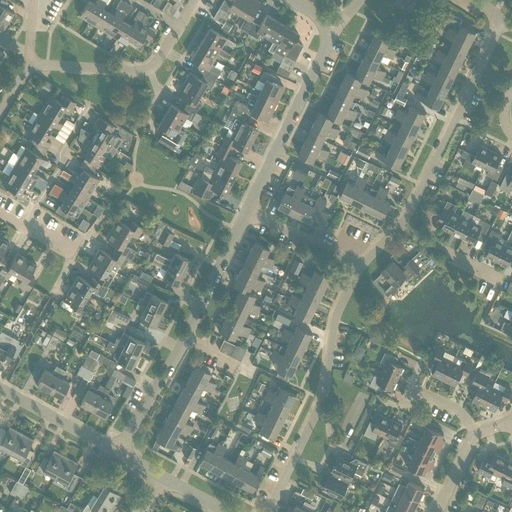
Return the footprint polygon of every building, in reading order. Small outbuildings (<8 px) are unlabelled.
[(0,0),(0,17),(7,22),(13,13),(3,6),(6,1),(4,0),(0,0)] [(88,0),(79,16),(88,21),(101,0),(96,0),(95,3),(88,0)] [(101,0),(88,21),(98,27),(107,11),(102,8),(106,2),(107,3),(109,0),(101,0)] [(113,15),(107,11),(98,27),(107,33),(126,2),(121,0),(120,0),(116,8),(117,9),(113,15)] [(176,7),(180,1),(180,0),(175,0),(173,4),(168,1),(163,10),(172,15),(177,7),(176,7)] [(239,13),(246,0),(232,0),(232,1),(230,0),(223,0),(219,7),(229,13),(232,9),(239,13)] [(240,28),(248,33),(254,23),(249,19),(260,2),(256,0),(246,0),(239,13),(246,17),(240,28)] [(131,6),(126,2),(107,33),(116,38),(126,22),(121,19),(124,13),(126,14),(131,6)] [(229,13),(219,7),(216,12),(226,19),(229,13)] [(132,26),(126,22),(116,38),(126,44),(129,39),(144,14),(139,10),(134,19),(136,20),(132,26)] [(226,19),(216,12),(213,18),(223,24),(226,19)] [(148,16),(144,14),(129,39),(139,45),(144,37),(149,40),(155,30),(150,27),(149,29),(143,25),(148,16)] [(260,34),(267,38),(277,21),(266,14),(260,26),(254,23),(248,33),(257,38),(260,34)] [(459,25),(462,19),(451,14),(448,20),(459,25)] [(268,50),(272,53),(273,51),(287,27),(277,21),(267,38),(273,41),(268,50)] [(448,27),(446,32),(470,43),(476,32),(461,25),(458,32),(448,27)] [(283,57),(284,55),(295,61),(298,55),(303,45),(294,40),(298,33),(287,27),(273,51),(283,57)] [(203,38),(220,48),(224,42),(232,48),(235,43),(209,28),(203,38)] [(376,32),(370,43),(394,54),(396,50),(387,46),(390,39),(376,32)] [(465,54),(470,43),(446,32),(444,36),(453,40),(450,47),(465,54)] [(220,48),(203,38),(197,49),(214,59),(218,53),(226,58),(229,53),(220,48)] [(394,54),(370,43),(365,53),(380,60),(383,54),(392,59),(394,54)] [(460,65),(465,54),(450,47),(447,53),(438,49),(436,53),(460,65)] [(214,59),(197,49),(191,59),(200,65),(197,70),(204,74),(215,81),(221,70),(211,64),(214,59)] [(380,60),(365,53),(360,64),(384,76),(386,72),(376,67),(380,60)] [(454,76),(460,65),(436,53),(434,57),(443,62),(440,69),(454,76)] [(283,57),(281,61),(292,66),(295,61),(284,55),(283,57)] [(408,62),(402,59),(398,67),(405,70),(408,62)] [(290,71),(292,66),(281,61),(279,66),(290,71)] [(262,67),(254,63),(251,71),(258,74),(262,67)] [(384,76),(360,64),(355,75),(362,79),(369,82),(372,76),(381,80),(384,76)] [(287,77),(290,71),(279,66),(276,72),(287,77)] [(449,87),(454,76),(440,69),(437,75),(428,71),(425,75),(449,87)] [(264,83),(261,90),(278,99),(284,88),(272,82),(275,76),(264,71),(259,80),(264,83)] [(362,79),(355,75),(347,71),(342,82),(366,94),(368,90),(359,85),(362,79)] [(215,81),(204,74),(201,79),(190,72),(183,83),(201,93),(205,86),(210,89),(215,81)] [(229,81),(231,75),(226,72),(223,78),(229,81)] [(444,97),(449,87),(425,75),(423,79),(433,83),(429,90),(444,97)] [(366,94),(342,82),(337,93),(351,100),(355,94),(364,98),(366,94)] [(201,93),(183,83),(177,94),(188,100),(185,106),(196,112),(201,103),(196,100),(201,93)] [(255,101),(273,109),(278,99),(261,90),(257,96),(248,92),(246,96),(255,101)] [(439,108),(444,97),(429,90),(426,97),(417,92),(415,96),(424,101),(439,108)] [(351,100),(337,93),(332,104),(355,115),(357,111),(348,107),(351,100)] [(394,101),(404,106),(407,98),(397,93),(394,101)] [(44,105),(60,115),(64,109),(69,113),(76,103),(63,95),(59,101),(49,95),(44,105)] [(232,98),(227,95),(222,105),(227,108),(232,98)] [(374,99),(371,104),(377,107),(379,102),(374,99)] [(268,120),(273,109),(255,101),(252,108),(236,100),(231,109),(248,117),(250,112),(268,120)] [(196,112),(185,106),(182,111),(171,104),(164,114),(182,125),(186,118),(191,121),(196,112)] [(355,115),(332,104),(326,115),(334,118),(341,122),(344,115),(353,120),(355,115)] [(60,115),(44,105),(38,114),(60,128),(62,124),(57,121),(60,115)] [(398,108),(396,112),(420,124),(425,113),(411,106),(407,113),(398,108)] [(245,123),(248,117),(231,109),(227,118),(233,121),(229,129),(234,131),(252,140),(257,129),(245,123)] [(326,115),(319,111),(314,122),(338,134),(340,129),(330,125),(334,118),(326,115)] [(415,135),(420,124),(396,112),(394,117),(403,121),(400,128),(415,135)] [(60,128),(38,114),(32,123),(49,133),(52,128),(58,132),(60,128)] [(178,131),(182,125),(164,114),(158,125),(165,129),(157,141),(173,150),(183,134),(178,131)] [(95,136),(111,146),(117,136),(111,132),(114,126),(99,117),(93,127),(99,131),(95,136)] [(338,134),(314,122),(309,133),(323,140),(326,133),(336,138),(338,134)] [(49,133),(32,123),(26,133),(33,137),(30,142),(35,145),(45,152),(51,143),(45,139),(49,133)] [(80,128),(78,135),(85,137),(87,129),(80,128)] [(409,146),(415,135),(400,128),(397,134),(388,130),(386,134),(409,146)] [(246,151),(252,140),(234,131),(230,138),(225,135),(221,144),(232,150),(234,145),(246,151)] [(323,140),(309,133),(303,144),(327,155),(329,151),(320,147),(323,140)] [(404,156),(409,146),(386,134),(384,138),(393,143),(389,149),(404,156)] [(86,138),(84,142),(105,155),(106,155),(108,156),(110,157),(112,156),(114,152),(114,150),(112,148),(111,147),(111,146),(95,136),(92,142),(86,138)] [(85,156),(82,161),(96,170),(105,155),(84,142),(81,146),(87,149),(84,155),(85,156)] [(229,156),(232,150),(221,144),(216,154),(221,157),(218,164),(235,172),(241,161),(229,156)] [(327,155),(303,144),(298,155),(313,162),(316,155),(325,159),(327,155)] [(45,152),(35,145),(32,150),(26,146),(25,147),(21,145),(15,154),(20,157),(36,166),(40,161),(46,164),(48,160),(42,157),(45,152)] [(359,145),(356,152),(368,159),(372,151),(359,145)] [(476,164),(482,167),(491,150),(480,145),(475,156),(469,153),(463,166),(473,170),(476,164)] [(399,167),(404,156),(389,149),(386,156),(377,151),(375,155),(384,160),(399,167)] [(501,155),(491,150),(482,167),(489,170),(487,175),(497,180),(502,169),(496,166),(501,155)] [(340,151),(336,160),(346,165),(350,156),(340,151)] [(36,166),(20,157),(14,166),(36,179),(39,175),(33,172),(36,166)] [(188,159),(187,162),(201,169),(203,164),(190,158),(190,160),(188,159)] [(363,167),(366,161),(359,158),(357,163),(363,167)] [(74,171),(72,175),(93,188),(99,179),(93,175),(96,170),(82,161),(79,167),(83,169),(80,175),(74,171)] [(359,176),(362,178),(369,163),(366,161),(363,167),(359,176)] [(212,175),(230,183),(235,172),(218,164),(215,170),(205,166),(203,170),(212,175)] [(305,176),(309,169),(297,164),(294,171),(305,176)] [(36,179),(14,166),(9,175),(25,185),(28,179),(34,183),(36,179)] [(60,167),(58,173),(68,178),(70,172),(60,167)] [(338,180),(341,174),(330,169),(327,175),(338,180)] [(511,187),(511,176),(506,173),(499,188),(510,192),(511,187)] [(25,185),(9,175),(3,185),(19,194),(15,199),(26,206),(29,200),(25,198),(27,194),(21,191),(25,185)] [(72,188),(88,198),(93,188),(72,175),(69,178),(75,182),(72,188)] [(225,194),(230,183),(212,175),(209,181),(198,176),(191,190),(209,199),(214,189),(225,194)] [(387,181),(387,182),(397,187),(401,180),(390,175),(390,177),(387,181)] [(339,196),(351,202),(362,178),(358,176),(353,185),(347,182),(339,196)] [(351,202),(361,207),(368,192),(362,189),(366,180),(362,178),(351,202)] [(497,183),(491,180),(485,193),(491,196),(497,183)] [(58,194),(61,184),(52,181),(48,191),(58,194)] [(181,181),(178,185),(189,191),(191,186),(181,181)] [(341,186),(331,182),(328,188),(338,192),(341,186)] [(278,206),(289,212),(300,188),(296,186),(292,195),(285,192),(278,206)] [(361,207),(372,212),(384,188),(380,186),(377,190),(371,187),(368,192),(361,207)] [(60,194),(82,207),(88,198),(72,188),(68,193),(63,190),(60,194)] [(289,212),(300,217),(309,197),(303,194),(305,190),(300,188),(289,212)] [(388,191),(384,188),(372,212),(383,218),(390,203),(384,200),(388,191)] [(481,201),(484,195),(473,189),(470,195),(481,201)] [(82,207),(60,194),(58,197),(64,201),(61,206),(59,205),(55,211),(66,218),(69,212),(76,216),(82,207)] [(300,217),(310,222),(322,199),(318,197),(316,200),(309,197),(300,217)] [(326,201),(322,199),(310,222),(321,228),(325,221),(328,223),(332,216),(328,214),(329,213),(322,210),(326,201)] [(452,233),(460,216),(454,213),(457,206),(447,201),(440,214),(446,217),(441,228),(452,233)] [(500,208),(493,205),(489,213),(496,216),(500,208)] [(507,212),(500,209),(497,216),(503,219),(507,212)] [(460,216),(452,233),(462,238),(471,221),(474,215),(470,213),(467,219),(460,216)] [(111,229),(128,239),(127,239),(133,243),(137,237),(143,227),(132,221),(128,226),(117,219),(111,229)] [(471,221),(462,238),(473,244),(479,232),(485,235),(490,224),(480,219),(477,224),(471,221)] [(153,238),(168,245),(168,244),(178,249),(180,244),(171,239),(176,230),(161,222),(153,238)] [(116,245),(113,250),(125,257),(130,248),(124,244),(127,239),(128,239),(111,229),(106,239),(116,245)] [(496,262),(505,245),(506,241),(500,238),(502,235),(491,230),(485,243),(491,246),(486,257),(496,262)] [(0,269),(1,268),(5,261),(8,257),(2,253),(9,243),(0,237),(0,269)] [(273,264),(275,260),(265,255),(269,249),(254,241),(249,252),(273,264)] [(505,245),(496,262),(507,267),(511,256),(511,245),(511,248),(505,245)] [(99,249),(94,258),(110,268),(113,263),(122,268),(127,260),(124,258),(125,257),(113,250),(110,255),(99,249)] [(392,261),(381,272),(392,284),(384,292),(387,296),(391,293),(392,294),(398,289),(395,287),(406,276),(408,279),(424,264),(425,264),(430,259),(432,258),(419,251),(417,253),(404,265),(406,267),(401,271),(392,261)] [(154,257),(184,272),(190,260),(174,253),(171,260),(156,252),(154,257)] [(273,264),(249,252),(244,263),(258,270),(261,264),(271,268),(273,264)] [(17,275),(26,259),(17,253),(10,264),(5,261),(1,268),(0,269),(0,284),(5,276),(8,278),(12,272),(17,275)] [(184,272),(154,257),(151,263),(166,270),(163,277),(178,284),(184,272)] [(98,274),(95,279),(100,282),(103,284),(107,286),(113,277),(106,273),(110,268),(94,258),(88,268),(98,274)] [(26,259),(17,275),(22,278),(18,284),(28,290),(35,279),(29,275),(36,265),(26,259)] [(301,263),(295,260),(290,271),(296,274),(301,263)] [(262,286),(264,281),(255,277),(258,270),(244,263),(238,274),(262,286)] [(302,272),(300,276),(324,288),(329,277),(315,270),(311,277),(302,272)] [(139,277),(150,282),(153,276),(142,271),(139,277)] [(262,286),(238,274),(233,285),(240,288),(248,292),(251,285),(260,290),(262,286)] [(148,287),(150,282),(139,277),(134,275),(131,280),(148,287)] [(72,285),(88,295),(91,289),(97,293),(103,284),(100,282),(95,279),(91,276),(88,282),(78,276),(72,285)] [(307,285),(304,292),(319,299),(324,288),(300,276),(298,281),(307,285)] [(85,300),(88,295),(72,285),(66,295),(77,302),(74,306),(85,313),(91,304),(85,300)] [(259,311),(261,307),(252,302),(255,295),(248,292),(240,288),(235,299),(259,311)] [(292,294),(290,298),(313,310),(319,299),(304,292),(301,298),(292,294)] [(140,297),(137,302),(160,313),(166,301),(151,294),(148,301),(140,297)] [(308,321),(313,310),(290,298),(288,302),(297,307),(294,314),(308,321)] [(259,311),(235,299),(230,310),(245,317),(248,311),(257,315),(259,311)] [(18,311),(21,304),(16,301),(13,308),(18,311)] [(155,326),(160,313),(137,302),(135,307),(143,311),(139,318),(155,326)] [(112,309),(109,314),(128,323),(130,317),(112,309)] [(248,332),(250,328),(241,324),(245,317),(230,310),(225,320),(248,332)] [(511,311),(510,317),(511,319),(509,324),(504,322),(501,328),(511,333),(511,311)] [(291,319),(277,312),(274,319),(288,325),(291,319)] [(128,323),(109,314),(107,320),(125,328),(128,323)] [(248,332),(225,320),(219,331),(234,339),(237,332),(246,336),(248,332)] [(284,328),(282,333),(306,344),(311,333),(296,326),(293,333),(284,328)] [(67,332),(57,327),(53,334),(64,340),(67,332)] [(300,355),(306,344),(282,333),(280,337),(289,341),(286,348),(300,355)] [(57,338),(52,335),(51,338),(46,335),(42,344),(52,349),(57,338)] [(117,338),(114,343),(137,355),(143,342),(128,335),(125,342),(117,338)] [(1,347),(0,346),(0,362),(5,353),(10,356),(17,345),(6,339),(1,347)] [(224,352),(229,342),(224,339),(219,349),(224,352)] [(116,360),(132,367),(137,355),(114,343),(109,341),(106,347),(112,350),(115,352),(112,358),(116,360)] [(229,355),(235,344),(229,342),(224,352),(229,355)] [(235,357),(240,347),(235,344),(229,355),(235,357)] [(245,350),(240,347),(235,357),(240,360),(245,350)] [(295,366),(300,355),(286,348),(283,354),(274,350),(272,354),(295,366)] [(432,375),(444,380),(455,356),(438,348),(433,359),(438,362),(432,375)] [(385,365),(382,371),(398,378),(403,367),(395,364),(398,358),(385,352),(380,362),(385,365)] [(116,363),(99,354),(96,358),(114,368),(116,363)] [(290,377),(295,366),(272,354),(269,358),(279,363),(275,370),(290,377)] [(83,377),(93,357),(87,355),(82,365),(81,364),(76,374),(83,377)] [(472,364),(455,356),(444,380),(455,386),(461,373),(466,376),(472,364)] [(93,357),(83,377),(89,380),(94,371),(93,371),(99,360),(93,357)] [(36,384),(48,391),(61,368),(56,365),(51,373),(44,369),(36,384)] [(190,375),(214,388),(216,384),(207,379),(210,372),(196,365),(190,375)] [(66,371),(61,368),(48,391),(60,397),(68,382),(62,379),(66,371)] [(472,400),(483,406),(492,387),(486,384),(490,376),(477,370),(470,385),(478,389),(472,400)] [(393,389),(398,378),(382,371),(379,377),(372,374),(370,380),(371,380),(369,385),(382,391),(385,386),(393,389)] [(351,381),(353,375),(346,373),(344,378),(351,381)] [(214,388),(190,375),(185,386),(199,394),(202,387),(211,392),(214,388)] [(92,410),(107,383),(102,380),(97,389),(90,385),(80,403),(92,410)] [(263,383),(258,381),(255,389),(260,391),(263,383)] [(501,399),(506,401),(511,390),(495,382),(492,387),(483,406),(495,411),(501,399)] [(107,383),(92,410),(104,416),(112,402),(105,398),(112,385),(107,383)] [(199,394),(185,386),(179,396),(202,409),(204,405),(195,400),(199,394)] [(268,390),(266,394),(289,405),(295,394),(280,387),(277,394),(268,390)] [(269,409),(284,416),(289,405),(266,394),(264,398),(273,403),(269,409)] [(202,409),(179,396),(173,407),(187,415),(191,408),(200,413),(202,409)] [(187,415),(173,407),(167,418),(191,430),(193,426),(184,421),(187,415)] [(279,427),(284,416),(269,409),(266,416),(257,411),(255,416),(279,427)] [(377,433),(384,436),(391,420),(380,415),(375,424),(370,422),(365,433),(375,438),(377,433)] [(274,438),(279,427),(255,416),(253,420),(262,424),(259,431),(274,438)] [(191,430),(167,418),(162,428),(176,436),(179,429),(188,434),(191,430)] [(252,426),(239,419),(236,426),(249,432),(252,426)] [(402,425),(391,420),(384,436),(390,439),(388,443),(398,448),(403,437),(398,435),(402,425)] [(425,430),(422,436),(442,445),(444,440),(441,439),(443,434),(437,431),(439,427),(426,420),(424,424),(423,424),(421,428),(425,430)] [(207,435),(213,437),(220,424),(214,421),(207,435)] [(10,454),(22,433),(10,427),(5,436),(0,433),(0,450),(1,449),(10,454)] [(176,436),(162,428),(156,439),(170,446),(179,451),(181,447),(172,442),(176,436)] [(22,433),(10,454),(22,460),(20,463),(26,467),(34,452),(28,448),(33,439),(22,433)] [(416,440),(414,444),(434,454),(436,449),(439,451),(442,445),(422,436),(419,442),(416,440)] [(198,462),(209,468),(222,445),(218,442),(213,452),(206,448),(198,462)] [(196,448),(189,444),(183,455),(190,459),(196,448)] [(413,455),(432,465),(435,460),(432,458),(434,454),(414,444),(412,448),(416,450),(413,455)] [(226,447),(222,445),(209,468),(220,474),(227,459),(221,456),(226,447)] [(269,458),(273,450),(264,445),(260,453),(269,458)] [(54,477),(66,457),(54,450),(49,460),(43,457),(35,472),(41,475),(43,471),(54,477)] [(234,463),(227,459),(220,474),(230,479),(243,456),(239,454),(234,463)] [(488,481),(494,482),(506,459),(494,454),(491,462),(484,459),(478,471),(489,477),(488,481)] [(432,465),(413,455),(410,461),(406,460),(404,463),(424,473),(427,468),(430,470),(432,465)] [(247,458),(243,456),(230,479),(241,485),(249,471),(242,467),(247,458)] [(66,457),(54,477),(66,484),(64,487),(70,491),(78,475),(72,472),(77,463),(66,457)] [(332,471),(336,473),(350,479),(353,472),(363,476),(368,464),(356,458),(352,465),(338,458),(332,471)] [(511,474),(511,462),(506,459),(494,482),(501,485),(502,482),(511,487),(511,474)] [(385,466),(374,461),(370,469),(382,474),(385,466)] [(255,474),(249,471),(241,485),(252,491),(259,477),(264,467),(260,465),(255,474)] [(403,471),(391,465),(388,471),(401,477),(403,471)] [(344,490),(350,479),(336,473),(333,478),(329,476),(323,489),(341,498),(341,497),(343,497),(344,497),(346,492),(346,491),(344,490)] [(21,474),(18,481),(23,484),(26,476),(21,474)] [(103,485),(96,496),(116,508),(123,497),(114,492),(118,486),(103,477),(99,483),(103,485)] [(15,496),(23,484),(18,481),(16,480),(9,493),(15,496)] [(399,483),(396,489),(419,499),(424,488),(409,481),(406,487),(399,483)] [(29,487),(23,484),(15,496),(22,500),(29,487)] [(398,503),(414,510),(419,499),(396,489),(394,494),(401,497),(398,503)] [(313,495),(304,490),(301,497),(310,501),(313,495)] [(113,511),(116,508),(96,496),(93,494),(82,511),(84,511),(113,511)] [(485,499),(478,496),(474,505),(481,508),(485,499)] [(291,511),(305,511),(310,503),(305,501),(301,508),(295,505),(291,511)] [(312,511),(315,506),(314,506),(310,503),(305,511),(312,511)] [(386,510),(389,511),(412,511),(414,510),(398,503),(396,508),(388,505),(386,510)]
